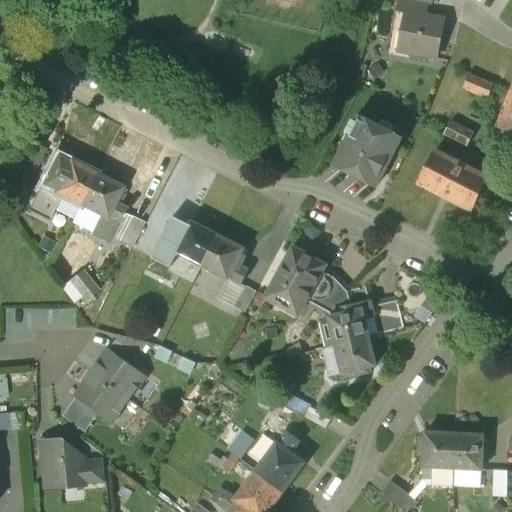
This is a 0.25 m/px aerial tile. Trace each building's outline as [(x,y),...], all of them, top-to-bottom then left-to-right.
[(426,4),(406,0),(399,0),(397,12),(406,14),(406,12),(424,16),(426,4)] [(424,16),(406,12),(406,14),(399,52),(436,59),(444,19),(424,16)] [(492,85),(468,74),(465,81),(490,92),(492,85)] [(490,92),(465,81),(462,89),(487,99),(490,92)] [(511,99),(508,99),(496,130),(511,135),(511,99)] [(360,117),(351,135),(345,133),(345,134),(348,136),(333,166),(375,187),(400,138),(360,117)] [(473,133),(450,121),(447,128),(470,140),(473,133)] [(470,140),(447,128),(443,135),(466,147),(470,140)] [(45,149),(33,142),(21,165),(34,171),(45,149)] [(488,178),(435,151),(418,183),(471,210),(488,178)] [(67,166),(62,163),(57,173),(62,175),(54,190),(54,191),(61,195),(80,205),(95,175),(79,166),(69,161),(67,166)] [(49,169),(42,184),(54,190),(62,175),(57,173),(49,169)] [(95,175),(80,205),(103,216),(105,217),(106,216),(113,202),(118,205),(124,194),(118,191),(121,187),(112,182),(112,183),(95,175)] [(42,184),(41,183),(27,210),(48,220),(53,209),(61,195),(54,191),(54,190),(42,184)] [(80,205),(61,195),(53,209),(73,219),(80,205)] [(118,205),(113,202),(106,216),(117,222),(118,223),(125,209),(118,205)] [(131,215),(118,239),(132,246),(145,223),(131,215)] [(117,222),(106,216),(105,217),(103,216),(98,226),(112,233),(117,222)] [(176,253),(184,238),(189,227),(172,219),(152,258),(169,266),(176,253)] [(189,227),(184,238),(176,253),(202,266),(217,236),(200,228),(200,227),(191,223),(189,227)] [(217,236),(202,266),(227,279),(228,278),(235,264),(240,267),(245,256),(240,254),(243,249),(234,244),(233,245),(217,236)] [(132,246),(118,239),(113,249),(127,256),(132,246)] [(303,254),(298,263),(288,257),(270,291),(284,298),(280,305),(297,315),(305,302),(323,269),(325,266),(303,254)] [(240,267),(235,264),(228,278),(241,285),(248,271),(240,267)] [(101,289),(84,269),(62,287),(75,303),(83,296),(87,300),(101,289)] [(323,269),(305,302),(327,314),(328,317),(340,314),(339,309),(352,305),(349,291),(335,276),(323,269)] [(256,292),(245,286),(233,307),(244,313),(256,292)] [(368,286),(349,291),(352,305),(361,303),(362,309),(364,319),(370,318),(371,318),(369,308),(373,307),(373,306),(368,286)] [(396,301),(373,306),(373,307),(369,308),(371,318),(370,318),(375,335),(403,328),(396,301)] [(352,305),(339,309),(340,314),(362,309),(361,303),(352,305)] [(340,314),(328,317),(333,335),(335,345),(368,338),(363,320),(364,319),(362,309),(340,314)] [(319,338),(333,335),(328,317),(315,320),(319,338)] [(368,338),(335,345),(341,374),(354,371),(367,368),(375,366),(373,356),(372,356),(368,338)] [(138,357),(115,341),(108,351),(130,367),(138,357)] [(108,351),(107,350),(90,373),(128,400),(144,377),(130,367),(108,351)] [(367,368),(354,371),(355,376),(368,373),(367,368)] [(90,373),(73,396),(74,396),(97,413),(111,423),(128,400),(90,373)] [(97,413),(74,396),(60,416),(83,433),(97,413)] [(274,400),(265,396),(260,407),(269,411),(274,400)] [(330,419),(310,407),(305,418),(325,429),(330,419)] [(8,413),(0,414),(0,429),(10,429),(8,413)] [(281,439),(271,432),(267,438),(275,444),(277,442),(278,443),(281,439)] [(299,442),(286,432),(281,439),(278,443),(291,453),(294,448),(299,442)] [(453,434),(424,433),(424,440),(418,440),(417,454),(423,454),(423,467),(432,467),(452,468),(453,434)] [(482,435),(453,434),(452,468),(472,469),(479,469),(481,469),(481,457),(487,457),(488,443),(482,443),(482,435)] [(80,457),(57,440),(41,441),(45,484),(49,488),(82,485),(80,461),(80,457)] [(278,443),(277,442),(275,444),(255,471),(283,491),(297,471),(298,471),(304,463),(291,453),(278,443)] [(304,455),(294,448),(291,453),(300,460),(304,455)] [(102,459),(80,461),(82,485),(105,483),(102,459)] [(432,467),(423,467),(422,478),(431,478),(432,467)] [(453,487),(461,488),(462,479),(471,480),(472,469),(452,468),(453,487)] [(283,491),(255,471),(235,498),(234,500),(236,501),(249,510),(250,511),(267,511),(268,511),(283,491)] [(506,479),(495,478),(494,502),(505,502),(506,479)] [(471,480),(462,479),(461,488),(478,488),(478,480),(471,480)] [(405,511),(415,499),(390,481),(380,494),(405,511)] [(227,492),(221,487),(217,493),(223,498),(227,492)] [(235,498),(227,492),(223,498),(218,505),(227,511),(236,501),(234,500),(235,498)] [(247,511),(249,510),(236,501),(227,511),(247,511)]
